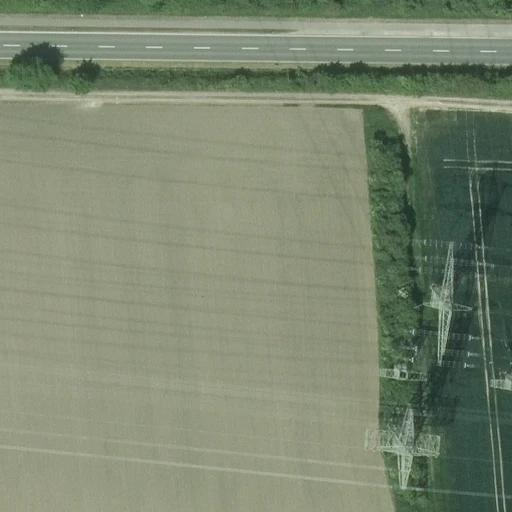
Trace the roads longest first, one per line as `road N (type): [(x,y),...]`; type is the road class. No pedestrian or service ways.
road 1 (secondary): [(0,48),(511,56)]
road 2 (track): [(511,104),(0,97)]
road 3 (track): [(434,486),(400,101)]
